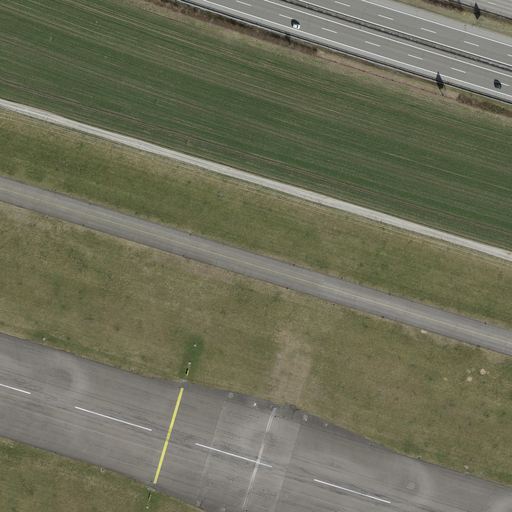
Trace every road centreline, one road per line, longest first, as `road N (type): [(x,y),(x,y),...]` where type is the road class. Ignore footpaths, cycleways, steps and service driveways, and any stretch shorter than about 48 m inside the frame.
road 1 (track): [(511,257),(0,102)]
road 2 (motorway): [(232,0),(511,87)]
road 3 (motorway): [(511,55),(332,0)]
